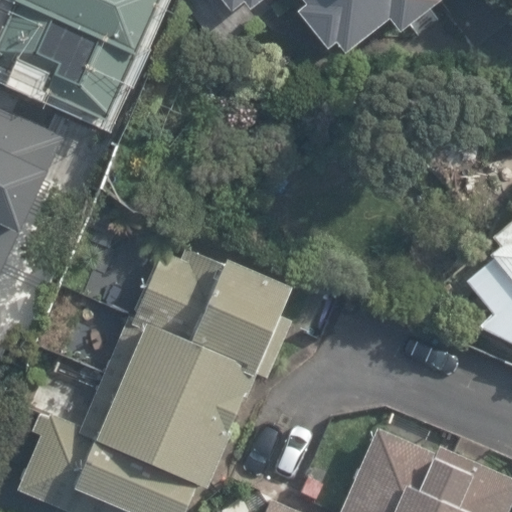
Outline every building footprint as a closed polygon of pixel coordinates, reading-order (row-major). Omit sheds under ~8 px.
[(0,60),(1,61),(0,63),(0,82),(110,125),(118,107),(126,110),(168,0),(7,0),(0,18),(0,60)] [(210,0),(229,25),(262,0),(295,0),(286,7),(330,65),(389,21),(407,46),(452,12),(443,0),(210,0)] [(0,265),(69,130),(0,105),(0,265)] [(511,232),(484,250),(487,255),(461,278),(492,312),(481,334),(511,348),(511,232)] [(187,259),(144,242),(120,303),(133,309),(90,421),(50,405),(20,482),(98,511),(205,511),(297,278),(195,239),(187,259)] [(396,511),(405,491),(424,448),(379,428),(343,511),(311,511),(258,489),(248,511),(396,511)] [(453,511),(452,511),(467,477),(434,463),(419,497),(405,491),(396,511),(453,511)]
